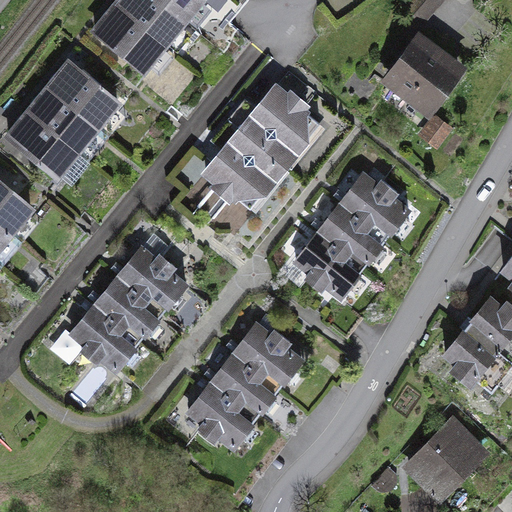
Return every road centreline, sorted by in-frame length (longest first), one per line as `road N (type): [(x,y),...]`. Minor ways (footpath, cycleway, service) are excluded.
road 1 (residential): [(301,0),(0,367)]
road 2 (residential): [(273,511),(360,399),(511,133)]
